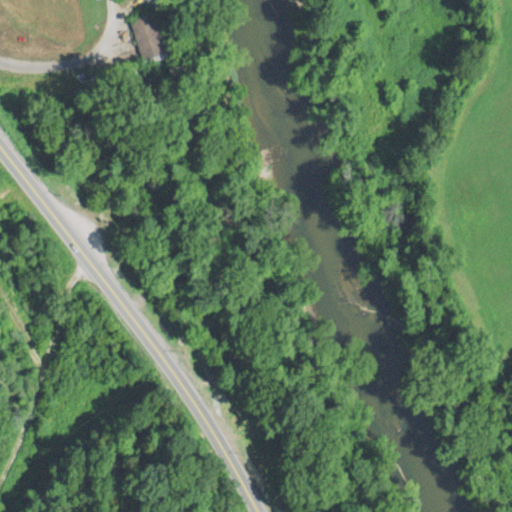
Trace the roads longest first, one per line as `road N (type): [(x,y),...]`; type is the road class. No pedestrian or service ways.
road 1 (primary): [(260,511),(162,354),(0,145)]
road 2 (residential): [(86,257),(0,466)]
